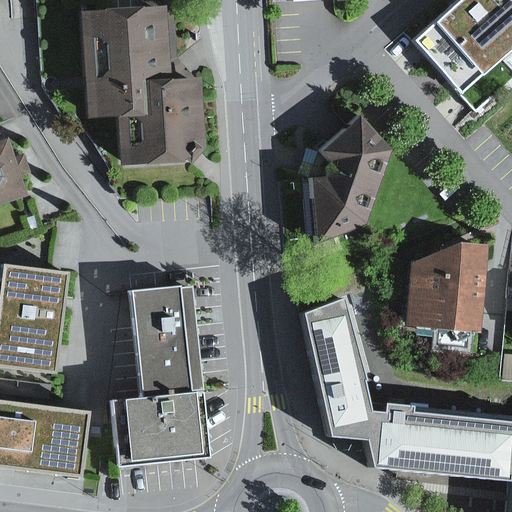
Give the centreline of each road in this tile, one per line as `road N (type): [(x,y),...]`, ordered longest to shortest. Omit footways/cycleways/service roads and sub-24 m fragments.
road 1 (residential): [(251,251),(135,254),(0,73)]
road 2 (residential): [(365,40),(511,207)]
road 3 (residential): [(242,116),(277,113),(365,40)]
road 4 (primary): [(242,116),(251,251)]
road 5 (unknown): [(465,155),(391,265)]
road 6 (primary): [(300,476),(260,358)]
road 7 (primary): [(260,358),(248,482)]
